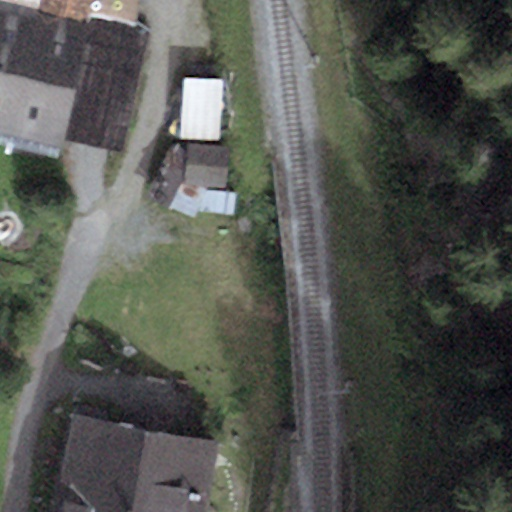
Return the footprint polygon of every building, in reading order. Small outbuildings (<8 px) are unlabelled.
[(0,0),(0,134),(60,148),(63,138),(89,21),(0,0)] [(131,0),(0,0),(89,21),(133,31),(140,2),(131,0)] [(133,31),(89,21),(63,138),(120,150),(146,34),(133,31)] [(219,139),(221,82),(181,81),(180,138),(219,139)] [(230,149),(187,144),(183,182),(226,187),(230,149)] [(74,417),(58,506),(91,511),(202,511),(215,442),(74,417)]
